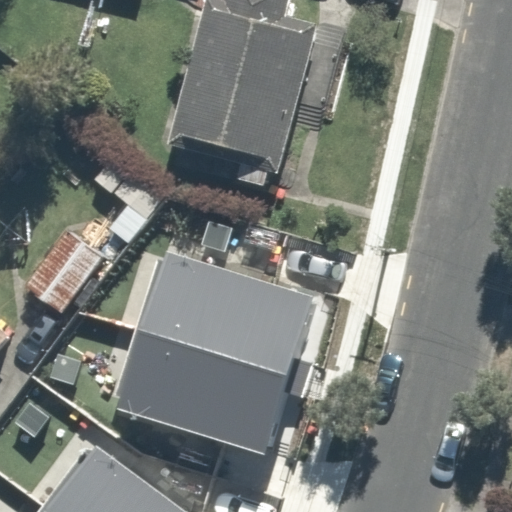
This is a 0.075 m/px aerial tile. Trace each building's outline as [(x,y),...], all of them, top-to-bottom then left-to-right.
[(286,15),(289,0),(200,0),(172,135),(279,157),(308,20),(286,15)] [(177,210),(133,179),(100,227),(145,258),(177,210)] [(248,223),(187,215),(179,273),(241,281),(248,223)] [(102,256),(59,227),(20,284),(63,313),(102,256)] [(0,340),(10,328),(0,319),(0,340)] [(148,511),(210,418),(124,356),(12,511),(148,511)]
